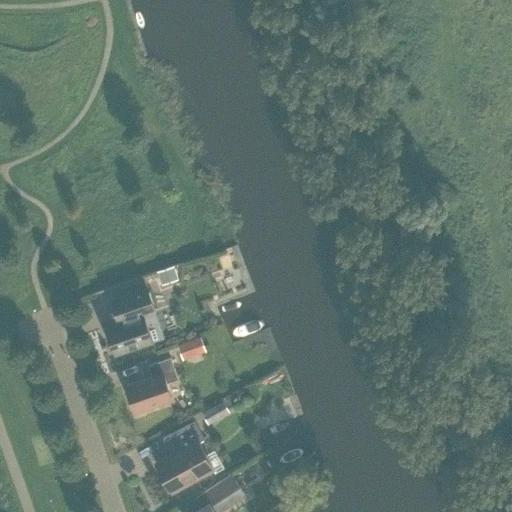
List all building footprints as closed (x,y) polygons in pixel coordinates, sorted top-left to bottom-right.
[(162,284),(177,279),(172,264),(157,269),(162,284)] [(119,322),(106,327),(115,354),(163,337),(146,287),(124,295),(111,299),(119,322)] [(182,360),(206,351),(200,336),(176,345),(182,360)] [(135,412),(172,399),(166,382),(178,378),(170,357),(148,364),(152,376),(126,385),(135,412)] [(207,424),(230,412),(223,400),(201,412),(207,424)] [(172,455),(156,464),(171,491),(213,468),(215,472),(224,467),(214,450),(206,455),(198,442),(204,439),(194,420),(169,434),(163,437),(172,455)] [(218,511),(246,494),(231,473),(191,499),(198,509),(193,511),(218,511)]
